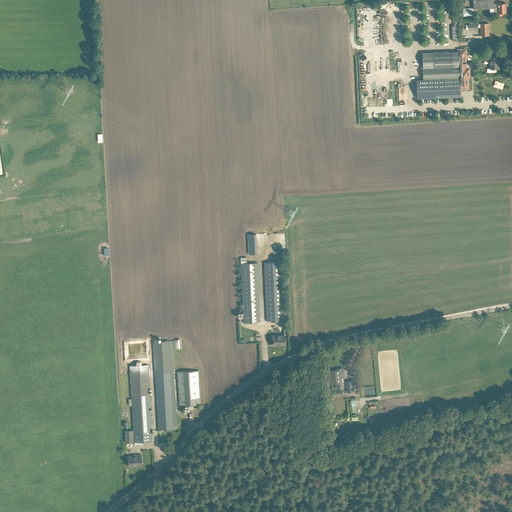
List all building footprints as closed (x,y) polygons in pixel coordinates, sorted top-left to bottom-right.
[(473,0),(473,3),(474,7),(458,8),(458,16),(474,15),(474,8),(494,8),(494,4),(493,0),(473,0)] [(494,4),(494,8),(494,13),(499,13),(506,12),(506,3),(498,3),(494,4)] [(478,26),(481,26),(481,35),(489,35),(489,23),(478,24),(478,23),(477,23),(477,21),(474,21),(474,20),(469,20),(470,23),(469,23),(469,24),(466,25),(466,29),(469,29),(469,30),(479,29),(478,26)] [(458,48),(458,51),(423,52),(424,79),(417,80),(418,98),(462,96),(461,89),(470,89),(469,78),(471,78),(470,67),(468,67),(467,48),(458,48)] [(495,52),(488,52),(488,57),(490,57),(491,68),(487,68),(487,72),(496,72),(496,68),(499,68),(499,61),(498,61),(498,59),(499,59),(499,56),(495,56),(495,52)] [(248,255),(257,254),(257,234),(247,235),(248,255)] [(275,261),(264,262),(267,322),(283,321),(283,320),(287,320),(286,312),(283,312),(280,261),(280,256),(274,257),(275,261)] [(240,258),(241,264),(240,264),(243,323),(260,322),(257,262),(247,263),(247,260),(246,260),(246,257),(240,258)] [(285,335),(272,336),(272,345),(285,344),(285,335)] [(153,341),(158,429),(174,429),(169,341),(153,341)] [(137,365),(130,366),(131,386),(132,395),(134,437),(134,442),(152,441),(152,436),(149,394),(149,384),(148,365),(141,365),(141,363),(140,363),(140,362),(136,362),(137,365)] [(336,369),(336,370),(328,371),(329,379),(328,379),(329,383),(344,382),(344,374),(344,368),(336,369)] [(177,372),(180,406),(200,404),(198,370),(177,372)] [(353,381),(346,381),(347,392),(354,392),(353,381)] [(141,455),(128,456),(129,466),(133,465),(133,464),(137,464),(137,465),(142,465),(141,455)]
